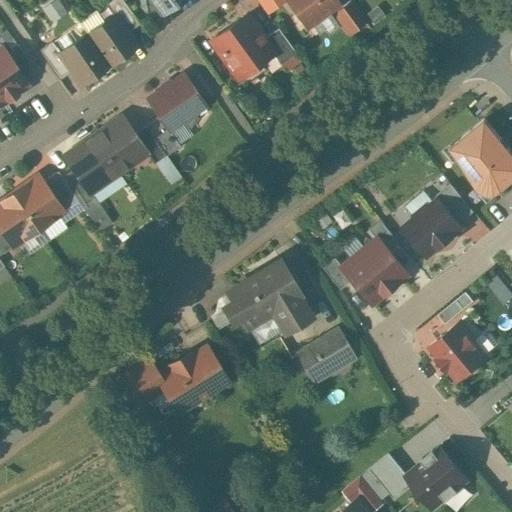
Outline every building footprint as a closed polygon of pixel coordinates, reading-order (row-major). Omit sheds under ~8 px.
[(138,23),(121,0),(108,0),(105,3),(113,14),(126,32),(138,23)] [(152,0),(161,12),(178,0),(152,0)] [(287,0),(306,25),(336,3),(334,0),(287,0)] [(350,1),(338,10),(336,17),(348,32),(364,20),(350,1)] [(126,32),(113,14),(86,33),(107,64),(135,45),(126,32)] [(244,14),(227,27),(254,63),(271,52),(272,51),(262,38),(255,29),(253,30),(251,27),(249,24),(250,22),(244,14)] [(254,63),(227,27),(209,39),(221,55),(237,77),(254,63)] [(295,52),(276,27),(262,38),(272,51),(271,52),(279,64),(295,52)] [(58,52),(70,71),(79,84),(107,64),(86,33),(58,52)] [(58,52),(50,40),(37,49),(58,79),(70,71),(58,52)] [(16,45),(11,49),(10,53),(14,60),(23,54),(16,45)] [(0,47),(0,100),(5,97),(7,100),(16,94),(14,91),(25,83),(22,78),(11,62),(0,47)] [(14,60),(11,62),(22,78),(34,70),(23,54),(14,60)] [(182,73),(146,98),(158,116),(167,129),(181,120),(183,121),(193,114),(192,112),(204,104),(182,73)] [(132,133),(120,116),(92,136),(116,171),(144,152),(145,151),(132,133)] [(167,129),(158,116),(144,125),(165,154),(178,145),(167,129)] [(511,177),(511,151),(485,118),(450,146),(459,157),(455,160),(478,187),(482,184),(491,195),(511,177)] [(165,154),(144,125),(132,133),(145,151),(144,152),(152,163),(165,154)] [(92,136),(64,155),(72,168),(88,191),(89,190),(116,171),(92,136)] [(88,191),(72,168),(61,176),(60,176),(77,200),(76,200),(80,206),(94,197),(89,190),(88,191)] [(61,176),(57,170),(41,181),(61,210),(76,200),(77,200),(60,176),(61,176)] [(41,181),(36,174),(11,192),(36,228),(61,210),(41,181)] [(36,228),(11,192),(0,199),(0,229),(11,245),(36,228)] [(439,198),(429,206),(427,205),(414,215),(416,217),(404,226),(427,254),(438,245),(440,246),(451,236),(450,235),(461,226),(439,198)] [(379,234),(389,246),(399,239),(380,217),(368,227),(375,236),(379,234)] [(0,252),(11,245),(0,229),(0,252)] [(343,265),(341,266),(352,279),(360,287),(372,302),(410,270),(400,258),(389,246),(379,234),(375,236),(343,265)] [(280,255),(224,287),(244,320),(274,302),(289,328),(309,316),(296,293),(300,290),(280,255)] [(339,288),(352,279),(341,266),(343,265),(335,255),(322,265),(339,288)] [(503,299),(511,291),(511,290),(496,272),(487,279),(503,299)] [(465,289),(437,312),(445,322),(473,299),(465,289)] [(458,316),(429,340),(439,352),(435,355),(449,371),(452,369),(460,379),(490,355),(458,316)] [(334,328),(324,334),(340,361),(350,354),(334,328)] [(324,334),(293,352),(309,378),(340,361),(324,334)] [(170,366),(156,374),(164,386),(176,408),(225,380),(204,345),(188,355),(185,350),(167,361),(170,366)] [(133,404),(164,386),(156,374),(146,356),(115,374),(133,404)] [(407,469),(404,471),(413,481),(432,505),(470,475),(442,441),(407,469)] [(404,471),(407,469),(390,450),(370,467),(394,495),(413,481),(404,471)] [(343,488),(352,498),(360,492),(374,509),(384,501),(361,472),(343,488)] [(376,511),(374,509),(360,492),(352,498),(334,511),(376,511)]
